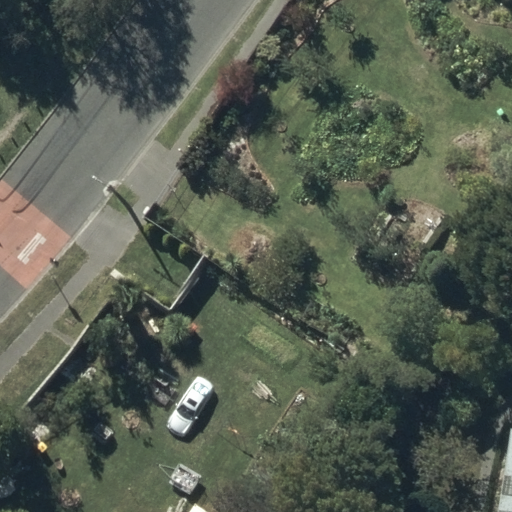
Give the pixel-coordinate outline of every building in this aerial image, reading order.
[(511,42),(449,0),(439,0),(333,156),(432,224),(511,106),(511,42)] [(188,172),(147,232),(210,274),(247,298),(284,236),(188,172)] [(247,298),(345,366),(387,305),(284,236),(247,298)] [(307,424),(345,366),(210,274),(171,332),(307,424)] [(204,511),(123,511),(65,473),(39,511),(294,511),(310,488),(248,447),(204,511)]
